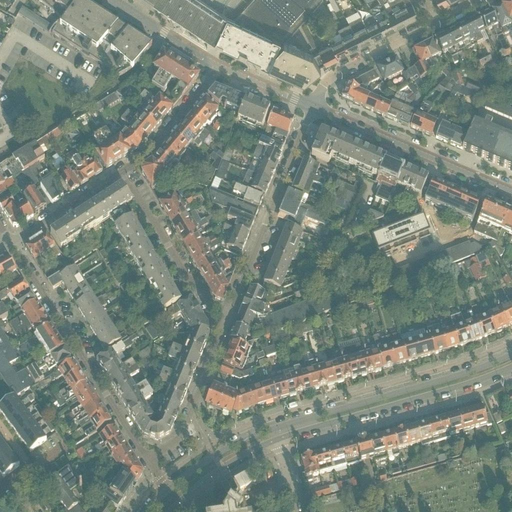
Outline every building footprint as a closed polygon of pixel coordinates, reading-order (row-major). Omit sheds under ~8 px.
[(35,0),(36,0),(37,0),(62,19),(64,21),(79,0),(78,0),(35,0)] [(53,28),(48,34),(49,35),(50,32),(52,33),(52,34),(84,55),(89,58),(94,53),(96,50),(98,48),(99,46),(101,44),(117,25),(112,22),(79,0),(64,21),(62,19),(53,28)] [(215,39),(216,40),(220,31),(227,17),(226,16),(240,0),(151,0),(214,42),(215,39)] [(283,42),(321,0),(253,0),(235,20),(233,20),(230,18),(227,17),(220,31),(216,40),(219,41),(222,42),(221,45),(222,45),(237,52),(239,48),(246,51),(254,54),(253,57),(260,60),(268,64),(267,66),(268,67),(274,52),(283,42)] [(378,0),(380,2),(383,8),(387,15),(388,15),(395,29),(407,23),(399,9),(411,3),(409,0),(378,0)] [(511,0),(502,6),(511,25),(511,0)] [(370,8),(373,14),(383,8),(380,2),(370,8)] [(322,3),(313,13),(316,18),(327,12),(322,3)] [(411,4),(411,3),(399,9),(407,23),(418,17),(411,4)] [(511,25),(502,6),(493,11),(504,35),(509,32),(511,38),(511,37),(511,25)] [(53,28),(22,8),(18,15),(48,34),(53,28)] [(346,15),(348,21),(361,17),(359,11),(346,15)] [(491,12),(479,18),(486,32),(492,29),(496,38),(497,38),(502,35),(497,26),(498,26),(491,12)] [(381,13),(374,16),(376,20),(377,21),(383,35),(386,34),(395,29),(388,15),(387,15),(383,17),(381,13)] [(376,20),(374,16),(362,22),(372,41),(383,35),(376,20)] [(372,41),(362,22),(360,17),(348,23),(353,33),(360,47),(372,41)] [(477,18),(466,24),(476,45),(482,42),(479,36),(485,33),(477,18)] [(313,48),(317,46),(305,24),(301,26),(313,48)] [(349,24),(338,29),(342,38),(341,38),(348,52),(360,47),(353,33),(349,24)] [(466,24),(456,29),(463,43),(466,48),(467,50),(476,45),(466,24)] [(128,32),(117,25),(101,44),(110,51),(112,50),(128,32)] [(456,29),(446,34),(457,55),(461,53),(460,51),(466,48),(463,43),(456,29)] [(94,53),(89,58),(116,75),(117,77),(116,78),(131,70),(147,52),(148,51),(151,49),(152,47),(151,47),(150,46),(149,47),(129,34),(130,33),(128,32),(112,50),(110,51),(101,44),(99,46),(98,48),(96,50),(94,53)] [(331,34),(326,36),(328,40),(330,44),(335,41),(333,37),(331,34)] [(457,55),(446,34),(435,40),(442,55),(448,52),(451,58),(456,56),(457,55)] [(502,35),(497,38),(503,50),(508,48),(502,35)] [(335,41),(330,44),(337,58),(348,52),(341,38),(335,41)] [(312,55),(311,56),(312,56),(312,55),(316,62),(316,63),(317,63),(318,66),(318,67),(319,66),(319,67),(337,58),(330,44),(328,40),(326,42),(321,44),(323,47),(318,49),(319,52),(313,55),(312,55)] [(433,41),(423,46),(434,67),(438,75),(442,72),(440,69),(439,69),(438,68),(440,66),(436,58),(440,55),(438,50),(433,41)] [(274,52),(268,67),(303,81),(320,68),(319,67),(319,66),(318,67),(318,66),(317,63),(316,63),(316,62),(312,55),(312,56),(311,56),(312,55),(283,42),(274,52)] [(419,65),(408,71),(413,80),(418,91),(423,87),(420,80),(430,75),(428,71),(434,67),(423,46),(412,51),(419,65)] [(503,50),(501,51),(504,57),(511,54),(508,48),(503,50)] [(150,88),(155,92),(174,62),(157,51),(151,60),(157,64),(153,69),(159,73),(150,88)] [(489,55),(483,58),(486,64),(492,61),(489,55)] [(483,58),(477,61),(481,67),(486,64),(483,58)] [(396,60),(377,69),(384,82),(402,73),(400,69),(396,60)] [(171,81),(176,83),(185,69),(174,62),(155,92),(162,96),(171,81)] [(442,72),(441,73),(446,78),(451,74),(447,67),(442,72)] [(185,69),(176,83),(180,86),(171,97),(174,99),(170,104),(173,106),(198,77),(185,69)] [(378,77),(374,71),(347,84),(359,89),(372,82),(377,80),(378,77)] [(402,73),(406,81),(411,79),(407,71),(402,73)] [(464,71),(458,73),(461,79),(466,77),(464,71)] [(458,73),(451,76),(453,78),(456,85),(464,88),(461,79),(458,73)] [(446,78),(439,86),(445,90),(449,84),(447,83),(453,78),(451,76),(451,74),(446,78)] [(377,80),(372,82),(377,88),(382,83),(378,77),(377,80)] [(449,84),(445,90),(451,94),(456,85),(453,78),(447,83),(449,84)] [(382,83),(377,88),(383,94),(386,88),(382,83)] [(343,91),(340,96),(342,97),(341,98),(353,103),(359,89),(347,84),(344,91),(343,91)] [(411,84),(407,87),(413,96),(417,92),(411,84)] [(451,94),(445,104),(450,106),(456,94),(464,98),(467,90),(464,88),(456,85),(451,94)] [(441,95),(445,90),(439,86),(434,90),(441,95)] [(122,89),(116,93),(122,98),(126,93),(122,89)] [(206,98),(223,111),(229,95),(214,89),(206,98)] [(359,89),(353,103),(365,108),(370,96),(369,95),(370,94),(359,89)] [(144,93),(140,97),(145,102),(164,117),(171,108),(158,97),(154,102),(150,99),(151,98),(145,92),(144,93)] [(392,105),(387,117),(398,122),(407,101),(409,99),(408,98),(408,96),(399,93),(397,94),(396,96),(395,96),(393,100),(391,105),(392,105)] [(109,97),(107,99),(108,101),(110,103),(112,105),(118,101),(117,99),(114,94),(109,97)] [(223,111),(236,122),(245,101),(229,95),(223,111)] [(370,96),(365,108),(376,113),(381,100),(370,96)] [(407,101),(398,122),(408,127),(414,113),(408,110),(410,105),(416,99),(413,96),(409,99),(407,101)] [(481,106),(505,117),(509,108),(485,97),(481,106)] [(102,101),(101,102),(104,108),(105,109),(112,105),(110,103),(108,101),(107,99),(103,101),(102,101)] [(205,100),(197,109),(220,128),(224,124),(220,120),(217,123),(214,120),(216,117),(214,116),(218,111),(213,106),(205,100)] [(381,100),(376,113),(387,117),(392,105),(391,105),(381,100)] [(245,101),(236,122),(237,123),(237,121),(265,132),(263,138),(283,147),(294,121),(273,112),(269,111),(245,101)] [(104,108),(101,102),(93,107),(97,113),(104,108)] [(144,104),(138,111),(143,116),(156,127),(164,117),(145,102),(144,104)] [(414,118),(410,127),(420,132),(427,115),(429,115),(430,111),(421,107),(416,113),(414,118)] [(197,109),(190,118),(203,129),(207,124),(209,126),(211,124),(214,126),(212,129),(216,133),(220,128),(197,109)] [(128,111),(124,115),(126,116),(127,117),(148,136),(156,127),(143,116),(139,120),(137,118),(133,116),(130,113),(129,112),(128,111)] [(124,115),(121,120),(122,121),(126,124),(129,127),(131,129),(128,133),(141,144),(148,136),(127,117),(126,116),(124,115)] [(427,115),(420,132),(431,136),(437,122),(432,120),(433,117),(429,115),(427,115)] [(190,118),(182,127),(202,144),(210,135),(203,129),(190,118)] [(67,129),(73,125),(71,121),(65,125),(67,129)] [(511,171),(511,142),(489,132),(492,124),(486,122),(483,130),(472,125),(468,135),(468,134),(461,149),(511,171)] [(442,123),(436,139),(449,144),(455,129),(442,123)] [(58,129),(61,134),(67,129),(65,125),(58,129)] [(97,132),(91,135),(101,151),(96,155),(105,169),(128,154),(118,140),(114,143),(106,131),(105,131),(103,127),(97,131),(97,132)] [(182,127),(174,136),(187,147),(191,143),(193,144),(197,147),(198,148),(201,144),(182,127)] [(117,133),(115,136),(118,140),(128,154),(137,148),(141,144),(128,133),(121,128),(117,133)] [(46,137),(50,143),(62,135),(61,134),(58,129),(46,137)] [(455,129),(449,144),(461,149),(468,134),(455,129)] [(315,146),(311,156),(321,160),(329,164),(332,157),(339,140),(321,133),(315,146)] [(230,137),(226,148),(231,150),(236,136),(232,134),(230,137)] [(174,136),(166,145),(189,164),(189,165),(189,164),(190,164),(193,160),(188,157),(185,154),(183,152),(187,147),(174,136)] [(35,144),(39,150),(50,143),(46,137),(35,144)] [(261,139),(258,146),(266,149),(266,148),(280,154),(283,148),(261,139)] [(332,157),(355,167),(362,150),(339,140),(332,157)] [(35,144),(28,149),(36,163),(38,162),(44,158),(39,150),(35,144)] [(80,145),(72,150),(73,151),(77,158),(91,179),(102,172),(97,163),(94,159),(89,162),(84,154),(85,154),(80,147),(80,145)] [(166,145),(158,155),(172,166),(176,161),(178,163),(180,160),(183,163),(181,165),(185,169),(186,168),(191,172),(194,169),(189,164),(166,145)] [(253,159),(261,162),(276,168),(278,163),(280,160),(279,160),(282,155),(280,154),(266,148),(266,149),(258,146),(253,159)] [(224,155),(222,161),(229,164),(231,157),(230,156),(232,150),(231,150),(226,148),(224,155)] [(28,149),(0,166),(0,186),(4,184),(8,182),(2,172),(1,171),(6,168),(6,170),(8,172),(12,178),(20,173),(28,168),(34,164),(36,163),(28,149)] [(355,167),(377,177),(385,160),(362,150),(355,167)] [(67,155),(65,156),(70,164),(72,163),(74,166),(69,169),(72,174),(75,177),(80,186),(91,179),(77,158),(73,151),(67,155)] [(219,151),(216,155),(219,158),(221,160),(222,161),(224,155),(219,151)] [(158,155),(151,164),(173,183),(177,178),(173,175),(171,177),(168,175),(170,172),(168,170),(172,166),(158,155)] [(219,158),(210,168),(215,172),(215,171),(217,172),(222,161),(221,160),(219,158)] [(253,159),(248,172),(270,181),(272,177),(273,177),(274,174),(276,168),(261,162),(253,159)] [(385,160),(377,177),(378,177),(375,184),(381,186),(364,225),(383,218),(397,185),(404,168),(385,160)] [(304,161),(299,173),(325,183),(327,177),(317,173),(319,168),(304,161)] [(34,164),(41,176),(45,173),(38,162),(36,163),(34,164)] [(58,166),(55,168),(57,172),(60,170),(64,176),(60,179),(64,185),(69,193),(78,187),(73,179),(63,163),(58,166)] [(34,164),(28,168),(33,175),(38,183),(40,187),(45,193),(52,204),(60,199),(62,198),(63,198),(62,197),(57,189),(46,172),(45,173),(41,176),(34,164)] [(143,169),(142,174),(151,190),(160,179),(169,187),(173,183),(151,164),(143,169)] [(28,168),(20,173),(23,178),(27,176),(28,177),(33,175),(28,168)] [(205,175),(211,180),(215,172),(210,168),(205,175)] [(427,178),(404,168),(397,185),(420,195),(427,178)] [(248,172),(242,185),(250,189),(250,190),(255,192),(264,196),(265,194),(266,194),(267,190),(270,182),(270,181),(248,172)] [(217,173),(214,178),(221,181),(224,176),(217,173)] [(325,183),(299,173),(292,190),(308,196),(310,190),(320,194),(323,195),(325,189),(323,188),(325,183)] [(27,176),(23,178),(28,178),(33,187),(38,183),(33,175),(28,177),(27,176)] [(424,202),(432,205),(472,222),(481,201),(433,181),(426,198),(424,202)] [(342,184),(339,189),(358,197),(363,186),(355,183),(353,188),(342,184)] [(45,209),(41,201),(31,186),(21,193),(35,215),(45,209)] [(120,207),(123,205),(124,208),(132,203),(122,187),(115,191),(114,189),(103,195),(105,198),(91,207),(101,223),(109,218),(122,209),(120,207)] [(245,198),(243,202),(259,208),(263,198),(235,187),(233,193),(245,198)] [(254,221),(259,209),(258,209),(259,208),(243,202),(210,189),(208,192),(211,204),(230,212),(254,221)] [(345,211),(351,213),(352,214),(358,197),(339,189),(332,206),(345,211)] [(288,192),(283,203),(299,210),(301,205),(304,198),(288,192)] [(159,204),(165,215),(191,200),(188,195),(184,197),(185,200),(181,202),(180,200),(178,201),(174,195),(159,204)] [(7,199),(0,202),(0,206),(13,228),(16,228),(25,222),(24,222),(32,217),(27,208),(23,202),(21,204),(20,204),(17,206),(15,203),(15,201),(13,203),(9,197),(7,199)] [(165,215),(171,225),(187,216),(193,213),(189,207),(194,205),(191,200),(165,215)] [(283,203),(279,214),(288,218),(286,222),(288,223),(296,226),(298,222),(302,224),(305,216),(306,212),(299,210),(283,203)] [(492,241),(496,243),(501,232),(509,213),(486,203),(473,233),(492,241)] [(301,205),(299,210),(306,212),(310,214),(317,217),(320,211),(306,206),(305,207),(301,205)] [(389,206),(387,211),(400,217),(402,212),(389,206)] [(81,236),(101,223),(91,207),(82,213),(81,211),(76,214),(76,213),(74,215),(76,217),(70,221),(81,236)] [(109,218),(116,229),(132,220),(127,212),(124,213),(122,209),(109,218)] [(351,213),(345,211),(340,224),(345,227),(351,213)] [(187,216),(171,225),(177,235),(198,223),(200,222),(198,217),(194,212),(193,213),(187,216)] [(228,217),(227,219),(231,221),(235,222),(236,222),(234,228),(249,234),(254,221),(230,212),(228,216),(228,217)] [(511,214),(509,213),(501,232),(502,233),(507,234),(510,236),(511,237),(511,235),(511,214)] [(384,232),(371,237),(378,253),(430,233),(423,217),(411,222),(410,219),(383,230),(384,232)] [(116,229),(128,250),(144,241),(138,231),(140,230),(138,225),(137,223),(134,225),(132,220),(116,229)] [(198,223),(177,235),(183,246),(199,237),(204,234),(202,230),(201,229),(201,228),(202,228),(206,226),(207,225),(204,220),(203,221),(202,221),(200,222),(198,223)] [(61,249),(81,236),(70,221),(62,226),(61,224),(56,227),(54,228),(56,230),(50,234),(61,249)] [(226,223),(224,229),(230,231),(232,226),(226,223)] [(286,227),(282,236),(299,243),(302,233),(286,227)] [(234,228),(230,238),(245,244),(249,234),(234,228)] [(41,236),(35,240),(44,254),(50,251),(55,258),(60,255),(59,254),(51,241),(47,236),(45,233),(41,236)] [(199,237),(183,246),(189,256),(214,242),(215,241),(212,236),(208,239),(204,241),(202,242),(199,237)] [(282,236),(279,246),(295,252),(302,253),(305,245),(299,243),(282,236)] [(245,244),(230,238),(226,248),(241,254),(245,244)] [(214,242),(189,256),(195,267),(211,258),(208,253),(210,251),(208,248),(212,246),(214,249),(218,246),(219,246),(219,240),(219,239),(215,241),(214,242)] [(26,245),(24,246),(38,268),(39,269),(44,266),(39,258),(39,257),(44,254),(35,240),(29,243),(28,243),(28,244),(26,245)] [(328,240),(324,241),(326,247),(331,260),(335,259),(328,240)] [(128,250),(140,271),(156,261),(150,252),(152,251),(150,246),(149,244),(147,245),(144,241),(128,250)] [(492,241),(490,244),(483,247),(485,251),(494,248),(496,243),(492,241)] [(312,246),(314,251),(323,248),(321,242),(312,246)] [(90,248),(93,252),(100,248),(97,243),(90,248)] [(474,256),(472,251),(470,246),(469,243),(464,245),(469,258),(474,256)] [(480,248),(474,244),(470,246),(472,251),(474,256),(485,251),(483,247),(480,248)] [(464,245),(459,247),(464,260),(469,258),(464,245)] [(279,246),(275,255),(291,262),(295,252),(279,246)] [(464,260),(459,247),(453,249),(458,262),(464,260)] [(495,247),(494,249),(495,249),(499,257),(502,256),(503,252),(504,251),(495,247)] [(70,261),(73,265),(91,254),(88,249),(70,261)] [(453,249),(448,251),(453,264),(458,262),(453,249)] [(99,253),(106,265),(111,262),(104,251),(99,253)] [(448,251),(443,253),(448,266),(453,264),(448,251)] [(443,253),(438,255),(443,268),(448,266),(443,253)] [(275,255),(271,265),(287,271),(291,262),(275,255)] [(438,255),(433,257),(438,270),(443,268),(438,255)] [(476,259),(479,266),(488,262),(484,255),(476,259)] [(211,258),(195,267),(201,277),(227,262),(225,259),(224,257),(220,260),(216,262),(214,263),(211,258)] [(433,257),(427,259),(432,272),(438,270),(433,257)] [(7,258),(0,261),(0,273),(3,279),(10,275),(15,283),(21,279),(7,258)] [(422,261),(427,274),(432,272),(427,259),(422,261)] [(475,259),(469,261),(472,268),(469,269),(475,283),(479,281),(481,280),(484,279),(478,265),(475,259)] [(382,270),(394,265),(392,260),(380,264),(382,270)] [(140,271),(152,292),(168,282),(163,273),(165,272),(162,267),(161,265),(159,266),(156,261),(140,271)] [(417,263),(422,276),(427,274),(422,261),(417,263)] [(227,262),(201,277),(208,287),(223,278),(221,275),(220,274),(223,273),(225,270),(226,270),(230,267),(227,262)] [(417,263),(412,265),(417,278),(422,276),(417,263)] [(44,276),(48,282),(69,269),(66,264),(55,271),(54,270),(44,276)] [(108,267),(119,285),(124,282),(112,264),(108,267)] [(271,265),(267,274),(284,280),(287,271),(271,265)] [(396,271),(394,265),(382,270),(389,288),(401,284),(396,271)] [(412,265),(406,267),(411,280),(417,278),(412,265)] [(406,267),(401,269),(406,282),(411,280),(406,267)] [(62,282),(65,287),(80,278),(74,268),(71,270),(70,269),(70,268),(69,269),(48,282),(53,290),(61,285),(60,283),(62,282)] [(401,269),(396,271),(401,284),(406,282),(401,269)] [(267,274),(264,284),(271,287),(280,290),(284,280),(267,274)] [(502,280),(507,288),(511,285),(507,277),(502,280)] [(65,287),(70,296),(92,282),(90,278),(83,283),(80,278),(65,287)] [(223,278),(208,287),(214,299),(222,302),(228,287),(223,278)] [(22,280),(0,293),(0,300),(1,302),(6,299),(5,297),(5,296),(7,295),(8,295),(10,293),(10,295),(12,297),(14,300),(28,291),(22,280)] [(415,282),(415,284),(416,289),(426,287),(423,280),(415,282)] [(70,296),(76,306),(91,296),(88,291),(95,287),(92,282),(70,296)] [(168,282),(152,292),(164,312),(180,303),(175,294),(177,292),(174,288),(175,287),(173,286),(171,287),(168,282)] [(401,287),(404,293),(413,289),(411,283),(401,287)] [(269,292),(271,287),(264,284),(261,289),(269,292)] [(120,287),(132,305),(136,303),(125,285),(120,287)] [(245,300),(263,307),(268,305),(270,305),(269,299),(267,298),(269,293),(250,286),(245,300)] [(271,287),(269,292),(274,294),(274,297),(281,294),(280,290),(271,287)] [(306,288),(300,291),(303,296),(309,294),(306,288)] [(401,295),(399,288),(388,292),(391,300),(401,295)] [(342,289),(325,295),(330,311),(348,304),(342,289)] [(15,309),(13,310),(15,315),(21,311),(35,302),(28,291),(14,300),(16,303),(17,306),(17,308),(16,308),(15,309)] [(303,296),(300,291),(294,293),(296,299),(303,296)] [(242,307),(234,326),(249,331),(252,331),(258,331),(261,330),(264,337),(283,330),(331,312),(330,311),(324,296),(324,295),(272,316),(261,320),(260,319),(254,317),(254,319),(248,316),(250,310),(242,307)] [(76,306),(82,314),(104,301),(101,297),(95,301),(91,296),(76,306)] [(507,298),(497,303),(498,305),(508,326),(511,324),(511,309),(510,305),(508,300),(507,298)] [(180,315),(184,322),(199,313),(191,299),(166,314),(170,320),(180,315)] [(245,300),(242,307),(250,310),(248,316),(254,319),(254,317),(260,319),(261,320),(272,316),(272,315),(271,312),(268,305),(263,307),(245,300)] [(82,314),(88,324),(103,314),(100,309),(107,305),(104,301),(82,314)] [(23,315),(8,324),(11,329),(13,331),(13,332),(42,313),(35,302),(21,311),(23,315)] [(356,306),(352,307),(354,314),(357,313),(357,311),(363,309),(362,302),(356,306)] [(494,313),(488,316),(495,332),(496,331),(497,332),(501,330),(500,330),(508,326),(498,305),(497,303),(491,306),(494,313)] [(133,308),(144,326),(149,323),(138,305),(133,308)] [(354,314),(352,307),(342,310),(343,316),(354,314)] [(481,319),(481,318),(478,311),(473,313),(483,337),(489,335),(495,332),(488,316),(481,319)] [(461,316),(471,342),(483,337),(473,313),(472,313),(472,312),(461,316)] [(42,313),(13,332),(17,338),(32,329),(35,333),(41,330),(49,324),(42,313)] [(184,322),(190,333),(210,332),(199,313),(184,322)] [(88,324),(93,333),(115,319),(113,315),(106,319),(103,314),(88,324)] [(460,315),(450,318),(451,321),(459,347),(471,342),(461,316),(460,315)] [(93,333),(99,342),(114,332),(111,327),(118,323),(115,319),(93,333)] [(438,325),(441,333),(446,350),(457,347),(459,347),(450,321),(438,325)] [(432,327),(426,329),(428,336),(427,336),(433,354),(446,350),(441,333),(438,325),(432,327)] [(64,348),(50,326),(36,335),(43,345),(50,357),(64,348)] [(234,326),(229,339),(232,341),(242,344),(244,345),(247,336),(250,337),(252,331),(249,331),(234,326)] [(150,327),(146,330),(153,341),(157,338),(150,327)] [(0,371),(9,366),(19,360),(43,345),(36,335),(34,336),(35,338),(14,351),(13,349),(0,328),(0,371)] [(423,331),(400,337),(407,362),(419,358),(432,355),(433,354),(427,336),(426,336),(425,337),(424,332),(423,331)] [(114,332),(99,342),(105,351),(127,338),(124,333),(117,337),(114,332)] [(190,333),(185,345),(202,352),(210,332),(190,333)] [(252,335),(254,341),(262,338),(260,333),(252,335)] [(399,335),(387,338),(395,365),(407,362),(400,337),(399,335)] [(107,354),(97,361),(103,372),(119,363),(115,357),(125,351),(133,345),(131,343),(137,339),(134,336),(121,345),(121,346),(115,349),(107,354)] [(379,336),(373,338),(375,343),(382,369),(395,365),(387,338),(380,340),(379,336)] [(232,342),(227,353),(246,361),(254,342),(246,344),(245,347),(232,342)] [(375,343),(363,347),(370,373),(374,371),(375,373),(381,371),(380,370),(382,369),(375,343)] [(363,347),(362,344),(351,347),(359,376),(360,375),(361,377),(367,375),(366,374),(370,373),(363,347)] [(168,346),(166,351),(170,353),(197,364),(202,352),(185,345),(183,351),(173,347),(172,348),(168,346)] [(360,377),(359,376),(351,347),(339,350),(348,379),(352,378),(352,379),(360,377)] [(50,357),(26,372),(35,385),(42,381),(44,380),(38,371),(45,367),(49,372),(55,368),(62,363),(70,358),(64,348),(50,357)] [(150,348),(138,355),(142,363),(150,359),(150,348)] [(178,363),(176,369),(193,376),(197,364),(170,353),(166,351),(164,358),(178,363)] [(337,362),(330,364),(335,384),(344,382),(343,380),(348,379),(340,352),(335,354),(336,358),(335,358),(337,362)] [(246,361),(227,353),(223,364),(242,371),(246,361)] [(62,363),(55,368),(57,372),(64,367),(73,362),(70,358),(62,363)] [(315,361),(304,364),(305,367),(311,391),(319,389),(318,388),(323,386),(316,364),(315,361)] [(61,377),(64,382),(79,372),(73,362),(64,367),(57,372),(44,380),(42,381),(45,387),(61,377)] [(103,372),(106,376),(111,383),(135,368),(132,362),(122,368),(119,363),(103,372)] [(318,363),(316,364),(323,386),(327,385),(327,387),(335,384),(330,364),(323,366),(322,362),(318,363)] [(206,407),(218,412),(226,391),(221,389),(225,378),(224,378),(225,376),(230,378),(231,377),(234,370),(222,366),(206,407)] [(299,369),(293,371),(299,393),(304,392),(304,393),(311,391),(305,367),(299,369)] [(111,383),(117,394),(132,385),(129,380),(139,374),(135,368),(111,383)] [(163,371),(161,376),(188,387),(193,376),(176,369),(173,375),(163,371)] [(288,376),(283,377),(288,396),(289,396),(290,398),(296,396),(295,394),(299,393),(293,371),(287,372),(288,376)] [(18,396),(35,385),(26,372),(7,384),(11,390),(13,389),(18,396)] [(55,396),(59,401),(62,399),(87,384),(79,372),(64,382),(67,388),(55,396)] [(275,374),(269,375),(269,376),(270,380),(276,400),(288,396),(283,377),(282,376),(281,376),(276,378),(275,374)] [(159,381),(158,383),(169,388),(166,393),(183,400),(188,387),(161,376),(159,381)] [(151,380),(145,384),(148,389),(154,386),(151,380)] [(270,380),(258,383),(265,403),(276,400),(270,380)] [(258,383),(246,388),(253,408),(265,403),(258,383)] [(87,384),(62,399),(65,404),(70,401),(73,406),(77,403),(92,393),(87,384)] [(117,394),(124,405),(148,389),(145,384),(136,390),(132,385),(117,394)] [(246,388),(237,391),(237,395),(242,411),(253,408),(246,388)] [(124,405),(131,416),(145,408),(145,407),(146,406),(143,400),(152,395),(151,394),(148,389),(124,405)] [(226,391),(218,412),(230,417),(232,411),(237,413),(242,411),(237,395),(237,391),(236,392),(232,390),(231,393),(226,391)] [(83,413),(99,403),(92,393),(77,403),(80,408),(66,416),(69,421),(83,413)] [(164,405),(163,406),(178,412),(183,400),(166,393),(162,405),(164,405)] [(491,406),(496,404),(493,395),(488,397),(491,406)] [(13,397),(0,406),(0,412),(2,416),(19,404),(14,397),(13,397)] [(59,401),(57,403),(60,408),(61,407),(65,404),(62,399),(59,401)] [(84,414),(76,419),(78,424),(79,425),(79,426),(81,429),(90,423),(105,414),(99,403),(83,413),(84,414)] [(19,404),(2,416),(8,424),(24,411),(19,404)] [(165,420),(165,421),(173,424),(178,412),(163,406),(159,417),(165,420)] [(481,407),(468,411),(473,428),(486,424),(487,426),(491,425),(488,414),(484,415),(481,407)] [(131,416),(138,427),(147,422),(146,422),(152,418),(145,408),(131,416)] [(24,411),(8,424),(13,431),(30,419),(24,411)] [(468,411),(456,414),(461,432),(473,428),(468,411)] [(489,417),(493,425),(502,421),(498,413),(489,417)] [(105,414),(90,423),(93,428),(84,433),(87,438),(111,423),(105,414)] [(456,414),(444,418),(449,435),(461,432),(456,414)] [(147,422),(138,427),(144,436),(157,441),(169,434),(173,424),(165,421),(165,420),(159,417),(155,416),(152,418),(146,422),(147,422)] [(444,418),(426,423),(432,443),(450,438),(449,435),(444,418)] [(30,419),(13,431),(19,438),(35,426),(30,419)] [(497,424),(500,433),(506,431),(502,422),(497,424)] [(426,423),(415,426),(420,443),(421,446),(429,444),(432,443),(426,423)] [(35,426),(19,438),(24,446),(41,433),(35,426)] [(415,426),(403,430),(408,447),(420,443),(415,426)] [(95,448),(98,453),(106,448),(106,447),(120,438),(114,428),(99,438),(103,443),(95,448)] [(403,430),(391,433),(396,450),(408,447),(403,430)] [(41,433),(24,446),(30,453),(46,441),(41,433)] [(391,433),(379,437),(384,454),(391,452),(393,456),(397,455),(396,450),(391,433)] [(379,437),(367,440),(372,459),(373,459),(374,462),(386,459),(384,454),(379,437)] [(108,454),(101,458),(102,461),(104,463),(127,448),(120,438),(106,447),(106,448),(105,449),(108,454)] [(365,441),(364,441),(354,444),(359,463),(369,460),(371,460),(372,459),(367,440),(365,441)] [(487,441),(477,444),(478,446),(479,450),(489,447),(487,441)] [(3,444),(0,446),(0,457),(8,452),(3,444)] [(354,444),(340,448),(345,467),(359,463),(354,444)] [(477,444),(465,447),(466,449),(467,453),(479,450),(478,446),(477,444)] [(127,448),(104,463),(107,467),(114,463),(118,469),(118,468),(121,466),(133,458),(127,448)] [(340,448),(326,452),(332,471),(345,467),(340,448)] [(81,449),(76,452),(81,459),(86,456),(81,449)] [(8,452),(0,457),(0,469),(14,459),(8,452)] [(326,452),(312,456),(318,475),(332,471),(326,452)] [(318,475),(312,456),(301,459),(305,474),(301,475),(304,484),(311,482),(312,479),(312,477),(318,475)] [(425,460),(426,465),(436,462),(434,457),(425,460)] [(118,469),(116,469),(122,474),(136,483),(141,475),(141,471),(133,458),(121,466),(118,468),(118,469)] [(14,459),(0,469),(0,474),(3,478),(19,466),(14,459)] [(421,460),(413,463),(414,469),(422,466),(421,460)] [(453,461),(446,463),(448,470),(455,468),(453,461)] [(414,469),(413,463),(405,465),(406,471),(414,469)] [(67,469),(47,484),(64,508),(61,510),(62,511),(81,511),(69,494),(80,486),(67,469)] [(112,494),(122,502),(136,483),(122,474),(115,484),(108,480),(103,487),(106,489),(112,494)] [(355,478),(349,480),(351,487),(357,485),(355,478)] [(351,487),(349,480),(336,483),(338,491),(351,487)] [(328,487),(322,489),(324,496),(330,494),(328,487)] [(106,489),(100,497),(117,509),(122,502),(112,494),(106,489)] [(324,496),(322,489),(310,492),(312,499),(324,496)] [(306,503),(307,510),(314,508),(312,501),(306,503)]
